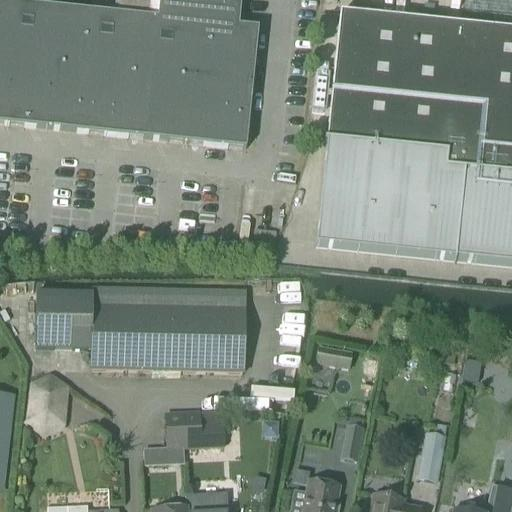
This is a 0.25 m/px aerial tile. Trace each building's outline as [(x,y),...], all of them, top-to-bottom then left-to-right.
[(0,0),(0,126),(245,152),(257,31),(237,29),(240,0),(0,0)] [(511,33),(495,32),(339,16),(325,144),(323,144),(322,145),(325,145),(314,249),(453,264),(452,266),(454,266),(454,264),(511,269),(511,33)] [(242,295),(90,291),(90,297),(89,353),(88,374),(240,377),(242,295)] [(90,297),(34,295),(33,351),(89,353),(90,297)] [(317,351),(314,367),(346,373),(349,356),(317,351)] [(48,378),(29,387),(25,424),(42,436),(61,427),(65,391),(48,378)] [(12,401),(0,399),(0,490),(1,491),(12,401)] [(216,416),(195,417),(197,451),(218,450),(216,416)] [(179,417),(163,418),(165,451),(142,452),(142,469),(183,467),(182,452),(181,452),(179,417)] [(195,417),(179,417),(181,452),(182,452),(197,451),(195,417)] [(339,462),(355,465),(361,433),(344,430),(339,462)] [(434,485),(442,441),(423,437),(415,482),(434,485)] [(288,511),(333,511),(338,490),(306,484),(304,496),(292,494),(288,511)] [(509,511),(511,500),(511,492),(491,488),(485,511),(455,511),(452,511),(509,511)] [(400,508),(401,504),(372,498),(368,511),(417,511),(418,511),(400,508)]
